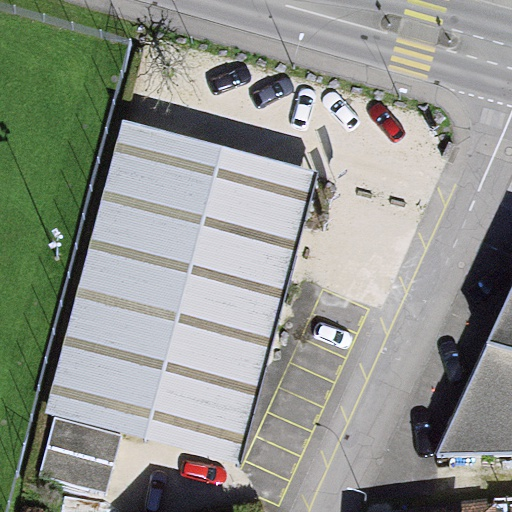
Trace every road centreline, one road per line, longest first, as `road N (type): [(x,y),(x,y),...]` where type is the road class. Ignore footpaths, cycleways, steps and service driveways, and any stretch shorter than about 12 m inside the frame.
road 1 (residential): [(342,511),(511,153)]
road 2 (secondary): [(291,0),(511,61)]
